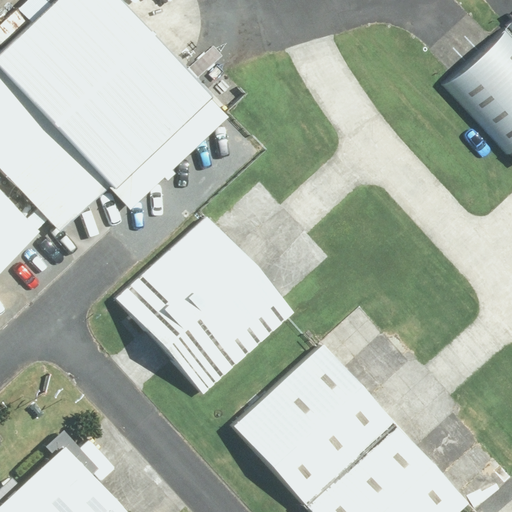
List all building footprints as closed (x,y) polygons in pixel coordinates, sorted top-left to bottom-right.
[(213,111),(105,0),(24,0),(0,24),(0,200),(34,235),(92,179),(117,204),(213,111)] [(476,54),(441,85),(508,159),(511,154),(511,33),(506,27),(476,54)] [(0,267),(34,235),(0,200),(0,267)] [(240,248),(202,208),(108,299),(150,342),(198,391),(292,301),(240,248)] [(390,413),(315,336),(219,429),(300,511),(439,511),(464,488),(390,413)] [(0,511),(129,511),(61,437),(0,492),(0,511)]
